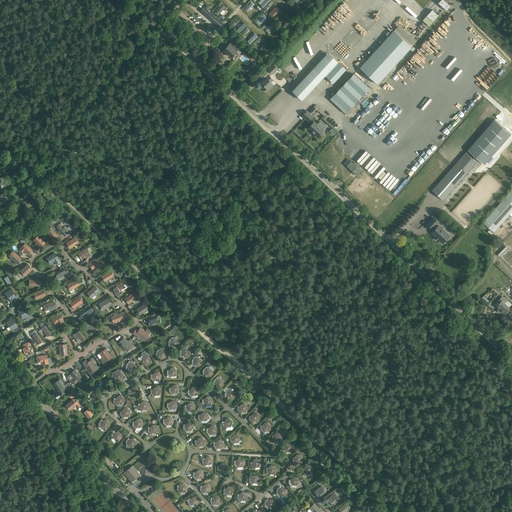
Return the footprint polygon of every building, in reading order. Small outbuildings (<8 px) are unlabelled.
[(365,9),(363,11),(365,13),(375,3),(373,1),(365,9)] [(219,14),(220,13),(223,10),(224,10),(226,9),(226,8),(225,7),(226,7),(222,3),(215,11),(219,14)] [(448,16),(452,11),(444,3),(440,8),(448,16)] [(275,6),(268,14),(274,19),(281,11),(275,6)] [(434,21),(439,15),(433,10),(427,16),(434,21)] [(222,22),(220,21),(213,14),(209,19),(218,27),(222,22)] [(360,15),(351,26),(353,27),(362,17),(360,15)] [(429,26),(433,22),(427,16),(423,20),(429,26)] [(284,28),(290,22),(288,19),(282,26),(284,28)] [(273,28),(276,31),(279,28),(272,22),(265,30),(268,33),(272,29),(273,28)] [(239,34),(246,27),(245,25),(243,24),(236,32),(239,34)] [(367,24),(365,26),(373,33),(375,31),(367,24)] [(394,30),(411,46),(417,40),(399,24),(394,30)] [(412,47),(411,46),(394,30),(393,30),(375,50),(359,67),(378,84),(412,47)] [(250,44),(257,37),(254,35),(247,42),(250,44)] [(316,36),(313,40),(318,44),(319,43),(321,40),(316,36)] [(232,41),(222,51),(227,56),(228,55),(231,58),(234,55),(234,56),(236,54),(236,53),(239,55),(242,51),(239,48),(232,41)] [(254,45),(251,47),(259,55),(267,47),(264,44),(259,50),(254,45)] [(356,52),(349,59),(351,61),(355,57),(357,59),(360,56),(356,52)] [(328,53),(296,88),(293,91),(302,100),(337,61),(328,53)] [(258,64),(256,66),(260,70),(269,60),(265,56),(259,64),(258,64)] [(338,62),(325,76),(333,83),(346,69),(338,62)] [(279,69),(276,66),(273,64),(268,69),(273,75),(279,69)] [(248,65),(245,69),(249,73),(248,75),(251,78),(257,71),(255,70),(254,71),(248,65)] [(363,82),(363,81),(359,79),(354,73),(339,88),(330,99),(345,114),(369,88),(363,82)] [(267,78),(271,82),(274,80),(268,74),(263,79),(264,81),(267,78)] [(267,78),(264,81),(262,83),(265,86),(263,88),(266,92),(273,85),(271,82),(267,78)] [(326,107),(321,109),(324,116),(329,113),(326,107)] [(352,118),(360,111),(357,109),(350,116),(352,118)] [(314,116),(312,115),(309,112),(307,110),(301,116),(309,122),(314,116)] [(485,164),(511,134),(495,120),(468,150),(485,164)] [(314,122),(309,128),(317,136),(323,130),(314,122)] [(331,127),(337,134),(339,133),(332,126),(331,127)] [(476,161),(474,159),(469,155),(466,152),(457,163),(457,162),(432,190),(433,191),(443,200),(468,172),(468,171),(476,161)] [(348,168),(353,163),(348,159),(344,164),(348,168)] [(362,170),(353,162),(353,163),(348,168),(352,171),(357,176),(360,172),(362,170)] [(475,165),(467,174),(469,176),(477,167),(475,165)] [(24,183),(17,187),(19,193),(27,189),(24,183)] [(511,189),(483,223),(494,232),(511,210),(511,189)] [(37,190),(29,194),(31,198),(36,197),(40,195),(37,190)] [(32,199),(24,203),(27,209),(37,204),(35,200),(33,201),(32,199)] [(16,217),(17,216),(18,219),(25,215),(23,210),(17,213),(17,212),(14,214),(16,217)] [(5,218),(2,220),(4,222),(5,221),(6,225),(12,222),(10,217),(5,219),(5,218)] [(433,218),(427,224),(432,228),(438,222),(433,218)] [(60,223),(56,226),(59,230),(59,231),(61,233),(61,232),(64,236),(70,231),(65,225),(64,227),(60,223)] [(438,226),(432,233),(436,237),(437,236),(439,238),(438,238),(442,242),(449,236),(445,232),(445,233),(441,230),(442,229),(438,226)] [(51,227),(46,232),(53,240),(58,235),(51,227)] [(38,235),(33,240),(41,248),(46,243),(38,235)] [(75,237),(66,242),(70,249),(79,243),(75,237)] [(25,242),(19,249),(23,252),(24,251),(28,255),(33,250),(25,242)] [(87,256),(90,254),(91,254),(87,247),(77,253),(81,259),(87,256)] [(13,250),(8,256),(11,258),(10,258),(12,260),(13,259),(17,263),(22,258),(13,250)] [(55,252),(47,258),(50,264),(55,261),(56,263),(57,265),(61,262),(59,259),(59,258),(55,252)] [(98,258),(88,263),(92,270),(102,264),(98,258)] [(28,263),(20,271),(25,276),(29,273),(31,275),(35,271),(28,263)] [(63,268),(55,273),(58,279),(61,277),(62,278),(67,275),(69,277),(74,274),(72,271),(69,273),(66,268),(64,269),(63,268)] [(102,277),(101,277),(103,279),(105,282),(111,278),(112,281),(116,278),(110,270),(101,276),(102,277)] [(80,285),(77,279),(76,279),(67,284),(70,290),(80,285)] [(125,284),(124,285),(122,281),(116,285),(112,288),(116,294),(120,292),(120,291),(121,290),(122,291),(127,288),(126,287),(125,284)] [(95,285),(87,293),(92,298),(100,291),(95,285)] [(11,288),(4,293),(7,297),(8,296),(11,301),(16,297),(13,293),(14,292),(11,288)] [(43,289),(33,293),(36,300),(46,295),(43,289)] [(134,292),(124,298),(125,299),(125,300),(126,302),(127,301),(128,304),(138,298),(134,292)] [(79,296),(69,303),(74,309),(79,305),(79,306),(81,304),(83,302),(79,296)] [(499,303),(496,306),(499,308),(497,310),(500,313),(502,311),(504,314),(507,311),(508,312),(510,310),(511,312),(511,308),(511,309),(510,308),(511,307),(506,302),(508,300),(503,296),(497,302),(499,303)] [(107,297),(98,303),(103,310),(112,304),(107,297)] [(53,300),(43,305),(45,311),(50,309),(50,311),(57,308),(53,300)] [(129,309),(139,303),(137,300),(128,306),(129,309)] [(145,303),(136,309),(140,315),(149,309),(145,303)] [(31,313),(29,314),(26,311),(27,311),(27,310),(24,306),(17,310),(20,315),(21,315),(24,319),(25,318),(27,321),(33,317),(31,313)] [(88,307),(79,313),(82,318),(91,312),(93,310),(90,306),(88,307)] [(114,315),(111,316),(113,323),(124,318),(122,312),(117,314),(117,312),(113,313),(114,315)] [(60,313),(51,319),(54,325),(64,319),(60,313)] [(157,315),(151,317),(148,318),(149,320),(147,321),(150,326),(161,322),(158,314),(157,315)] [(13,317),(6,322),(8,326),(9,325),(12,330),(18,326),(14,322),(15,321),(13,317)] [(87,323),(85,329),(95,333),(97,328),(87,323)] [(48,328),(46,324),(41,328),(47,337),(52,333),(48,328)] [(135,329),(138,331),(147,337),(150,333),(147,332),(148,331),(146,330),(146,331),(140,327),(138,330),(135,329)] [(80,329),(73,335),(76,340),(79,338),(81,342),(86,338),(80,329)] [(138,331),(135,329),(133,333),(138,337),(140,338),(145,341),(147,337),(138,331)] [(37,332),(32,335),(39,344),(43,340),(37,332)] [(135,343),(130,339),(128,341),(124,337),(119,342),(121,345),(127,351),(135,343)] [(173,338),(170,341),(170,345),(173,347),(177,347),(179,345),(179,341),(176,338),(175,338),(173,338)] [(24,347),(22,348),(25,355),(28,354),(29,356),(35,354),(29,341),(23,344),(24,347)] [(66,343),(59,344),(60,356),(68,355),(66,343)] [(180,351),(182,351),(182,355),(184,357),(188,357),(190,355),(190,351),(187,348),(187,347),(183,347),(180,351)] [(106,348),(102,350),(108,360),(114,356),(111,351),(109,352),(106,348)] [(165,350),(164,350),(164,348),(161,348),(157,350),(158,351),(157,355),(159,358),(163,359),(166,357),(167,353),(165,350)] [(108,360),(102,350),(99,352),(102,357),(100,358),(103,363),(108,360)] [(47,354),(36,356),(37,363),(41,362),(42,364),(52,363),(51,359),(50,357),(48,357),(47,354)] [(146,355),(142,356),(142,360),(144,363),(147,364),(150,362),(151,358),(149,355),(148,355),(146,355)] [(199,358),(198,358),(198,356),(195,356),(192,360),(193,360),(194,364),(196,366),(200,366),(202,364),(202,360),(199,358)] [(91,359),(87,362),(92,369),(91,370),(92,372),(98,368),(96,364),(94,365),(91,359)] [(87,362),(86,360),(82,362),(86,368),(85,368),(86,370),(87,370),(90,374),(92,372),(91,370),(92,369),(87,362)] [(127,363),(128,364),(127,368),(129,371),(133,372),(136,370),(137,366),(135,363),(134,363),(134,361),(131,360),(127,363)] [(203,370),(204,371),(204,374),(207,377),(211,377),(213,374),(213,370),(210,368),(209,368),(209,366),(206,366),(203,370)] [(169,370),(169,371),(167,371),(167,374),(171,378),(171,376),(175,376),(177,373),(177,370),(175,367),(171,367),(169,370)] [(77,381),(78,381),(82,376),(75,369),(69,374),(73,378),(70,381),(74,385),(76,382),(77,381)] [(113,372),(115,373),(114,377),(116,380),(119,380),(123,378),(123,375),(121,372),(121,370),(118,369),(113,372)] [(152,374),(152,375),(151,375),(151,378),(154,382),(155,380),(158,380),(161,378),(161,374),(159,372),(155,372),(152,374)] [(213,381),(215,381),(215,385),(218,387),(221,387),(224,385),(224,381),(221,379),(220,379),(220,377),(217,377),(213,381)] [(59,384),(56,385),(61,392),(64,390),(67,389),(65,385),(61,379),(58,381),(59,384)] [(101,382),(102,383),(101,386),(102,388),(103,389),(107,390),(110,388),(111,385),(109,382),(108,381),(108,380),(105,379),(101,382)] [(171,387),(171,388),(169,388),(169,391),(173,395),(173,393),(177,393),(179,391),(179,387),(177,384),(173,384),(171,387)] [(130,389),(130,390),(129,390),(129,394),(132,397),(133,396),(136,396),(139,393),(139,390),(137,387),(133,387),(130,389)] [(154,397),(155,395),(159,395),(161,393),(161,389),(158,387),(155,387),(152,389),(152,390),(151,390),(151,394),(154,397)] [(198,396),(197,395),(198,393),(198,389),(196,387),(192,387),(190,389),(189,390),(188,391),(188,394),(192,397),(197,397),(198,396)] [(225,392),(226,393),(227,396),(229,399),(233,399),(235,396),(235,393),(233,390),(232,390),(232,389),(228,389),(225,392)] [(75,390),(69,395),(72,398),(77,394),(75,390)] [(97,393),(96,392),(96,391),(93,390),(89,393),(90,394),(89,397),(91,400),(95,401),(98,399),(99,395),(97,393)] [(117,406),(118,404),(121,404),(124,402),(124,398),(122,395),(118,395),(116,398),(115,399),(114,399),(114,402),(117,406)] [(204,399),(204,400),(202,400),(202,403),(206,407),(206,405),(210,405),(213,402),(213,399),(210,396),(206,396),(204,399)] [(77,403),(76,402),(73,399),(66,404),(70,409),(75,405),(77,403)] [(170,411),(171,409),(175,409),(177,407),(178,403),(175,401),(172,400),(169,403),(169,404),(167,404),(167,407),(170,411)] [(140,409),(138,411),(140,413),(142,411),(142,410),(146,410),(149,407),(149,404),(146,401),(143,401),(140,403),(140,404),(138,404),(138,408),(140,409)] [(186,405),(186,406),(185,406),(185,409),(188,413),(189,411),(192,411),(195,409),(195,405),(193,403),(189,402),(186,405)] [(239,407),(237,407),(238,410),(241,413),(242,412),(245,412),(248,409),(250,408),(250,406),(248,406),(245,403),(242,403),(239,406),(239,407)] [(124,418),(124,417),(128,417),(130,414),(130,410),(128,408),(124,408),(122,410),(122,411),(120,411),(120,415),(124,418)] [(93,414),(89,409),(84,413),(88,418),(93,414)] [(200,414),(200,415),(198,415),(198,418),(201,422),(202,421),(206,421),(208,419),(209,415),(206,412),(203,412),(200,414)] [(253,423),(253,422),(257,422),(259,419),(259,415),(257,413),(253,413),(250,415),(251,416),(249,416),(249,420),(253,423)] [(167,426),(167,425),(171,425),(173,423),(173,419),(171,416),(167,416),(165,419),(165,420),(163,420),(163,423),(167,426)] [(226,429),(227,427),(230,427),(233,424),(232,420),(230,418),(226,418),(224,421),(224,422),(222,422),(222,426),(226,429)] [(103,420),(102,421),(101,420),(99,422),(100,427),(101,426),(104,429),(108,428),(110,425),(109,422),(106,419),(103,420)] [(136,429),(136,427),(140,428),(143,425),(143,421),(140,419),(137,419),(134,421),(134,422),(132,422),(132,426),(136,429)] [(186,432),(187,430),(191,431),(193,428),(194,425),(191,422),(188,422),(185,424),(185,425),(183,425),(183,428),(186,432)] [(262,425),(262,426),(260,426),(261,429),(264,433),(265,431),(268,431),(271,428),(271,425),(268,422),(265,423),(262,425)] [(152,435),(152,433),(156,433),(158,431),(158,427),(156,424),(152,424),(150,427),(150,428),(148,428),(148,431),(152,435)] [(210,436),(211,434),(214,434),(217,432),(217,428),(215,426),(211,425),(208,428),(208,429),(207,429),(207,432),(210,436)] [(112,439),(113,438),(116,440),(120,440),(122,437),(121,433),(119,431),(115,431),(114,432),(113,431),(111,434),(112,439)] [(275,443),(276,441),(280,441),(282,438),(282,435),(279,432),(276,432),(273,435),(273,436),(272,436),(272,439),(275,443)] [(234,444),(234,443),(238,443),(240,440),(240,436),(237,434),(234,434),(231,437),(231,438),(230,438),(230,441),(234,444)] [(199,448),(199,446),(203,446),(205,443),(205,439),(202,437),(199,437),(196,440),(197,441),(195,441),(195,444),(199,448)] [(126,446),(128,445),(131,447),(134,447),(137,444),(136,440),(133,438),(130,438),(129,439),(128,438),(126,441),(126,446)] [(215,442),(215,443),(214,443),(213,446),(216,450),(217,448),(221,448),(224,446),(224,443),(222,440),(218,439),(215,442)] [(284,446),(284,447),(282,447),(282,450),(286,453),(287,452),(290,452),(293,449),(293,445),(290,443),(286,443),(284,446)] [(294,457),(294,458),(292,458),(293,461),(296,464),(297,463),(300,463),(303,460),(303,457),(300,454),(297,454),(294,457)] [(204,458),(204,459),(202,459),(202,462),(206,466),(206,464),(210,465),(212,462),(213,459),(210,456),(207,456),(204,458)] [(236,460),(236,461),(234,461),(234,465),(237,468),(238,467),(242,467),(244,464),(245,461),(242,458),(238,458),(236,460)] [(252,462),(252,463),(250,463),(251,466),(255,469),(255,467),(259,467),(261,464),(261,461),(258,458),(254,459),(252,462)] [(219,465),(219,466),(217,466),(217,469),(221,473),(221,471),(225,472),(228,469),(228,466),(225,463),(222,463),(219,465)] [(133,465),(124,473),(131,482),(140,474),(133,465)] [(269,475),(270,474),(274,474),(276,471),(276,468),(274,465),(270,465),(268,468),(268,469),(266,468),(266,472),(269,475)] [(310,465),(307,465),(304,467),(304,468),(302,468),(303,472),(307,475),(311,475),(310,473),(313,471),(313,467),(310,465)] [(196,480),(197,478),(201,479),(203,476),(204,473),(201,470),(198,470),(195,472),(195,473),(193,473),(193,476),(196,480)] [(292,487),(293,485),(296,485),(299,483),(299,479),(297,477),(293,476),(290,479),(290,480),(289,480),(289,483),(292,487)] [(254,482),(254,483),(252,483),(252,487),(255,490),(256,489),(260,489),(262,486),(262,483),(260,480),(256,480),(254,482)] [(180,493),(181,492),(184,492),(187,490),(188,486),(185,484),(182,483),(179,485),(179,486),(177,486),(177,489),(180,493)] [(203,494),(204,492),(207,493),(210,491),(211,487),(209,484),(205,484),(202,486),(202,487),(200,486),(200,490),(203,494)] [(321,485),(319,487),(314,491),(318,497),(326,492),(321,485)] [(226,496),(227,495),(231,495),(234,493),(234,489),(232,486),(228,486),(225,488),(225,489),(224,489),(223,492),(226,496)] [(281,487),(280,488),(279,487),(277,489),(276,494),(278,493),(280,496),(284,496),(286,494),(287,491),(285,488),(281,487)] [(239,494),(239,495),(237,495),(237,498),(241,502),(241,500),(245,500),(248,498),(248,495),(245,492),(242,492),(239,494)] [(334,492),(327,498),(332,504),(339,498),(334,492)] [(212,498),(211,498),(210,502),(213,505),(214,504),(218,504),(221,502),(221,499),(219,496),(215,495),(212,498)] [(191,506),(191,505),(195,505),(198,503),(199,500),(196,497),(193,496),(190,498),(190,499),(188,499),(188,502),(191,506)] [(269,499),(268,500),(267,498),(265,501),(264,506),(266,505),(268,508),(272,508),(275,506),(275,502),(273,499),(269,499)] [(309,509),(312,511),(318,511),(321,510),(319,508),(314,503),(309,509)] [(345,503),(343,505),(338,509),(340,511),(345,511),(350,508),(345,503)]
